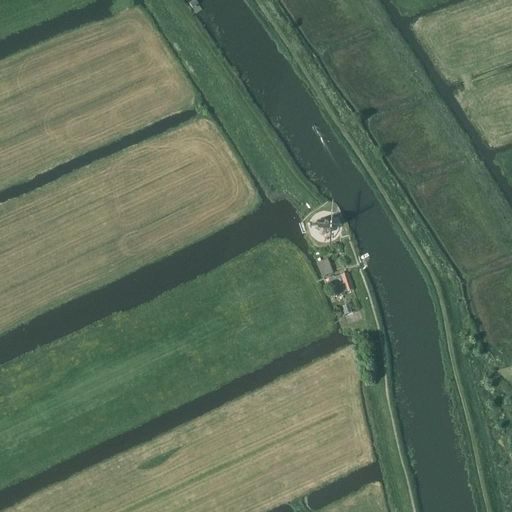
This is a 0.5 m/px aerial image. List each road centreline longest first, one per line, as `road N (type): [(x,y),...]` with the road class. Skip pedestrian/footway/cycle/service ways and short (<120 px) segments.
road 1 (track): [(264,354),(0,485)]
road 2 (track): [(511,234),(369,0)]
